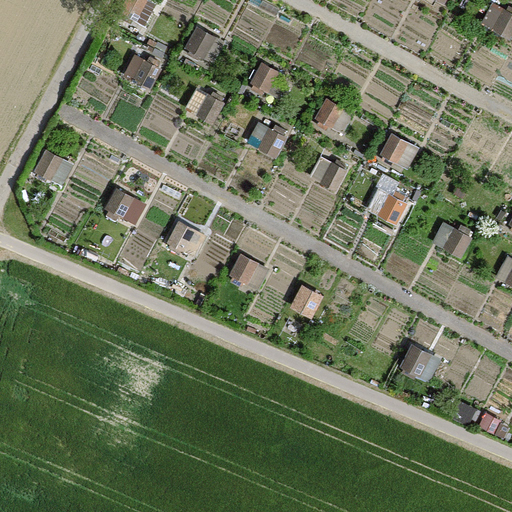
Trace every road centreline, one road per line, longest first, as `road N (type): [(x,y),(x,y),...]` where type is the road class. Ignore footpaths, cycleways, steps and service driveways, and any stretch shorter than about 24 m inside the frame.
road 1 (track): [(68,113),(511,354)]
road 2 (track): [(511,116),(295,0)]
road 3 (track): [(104,0),(0,195)]
